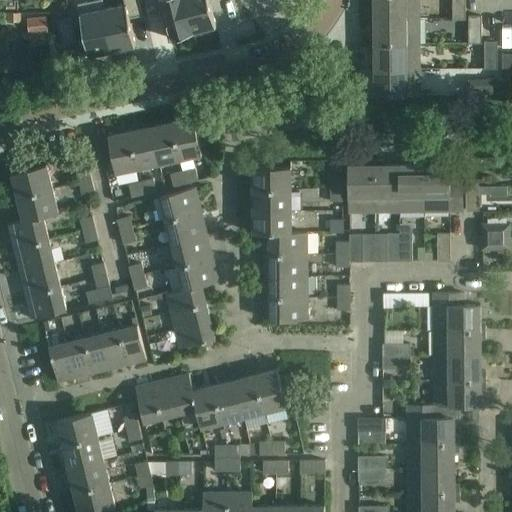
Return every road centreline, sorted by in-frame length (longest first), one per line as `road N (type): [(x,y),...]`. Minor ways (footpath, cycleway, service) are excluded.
road 1 (residential): [(344,511),(345,422),(360,378),(366,280),(456,268),(459,229)]
road 2 (residential): [(81,105),(270,65),(299,49),(336,0)]
road 3 (residential): [(125,299),(81,105)]
road 4 (residential): [(29,511),(0,387)]
